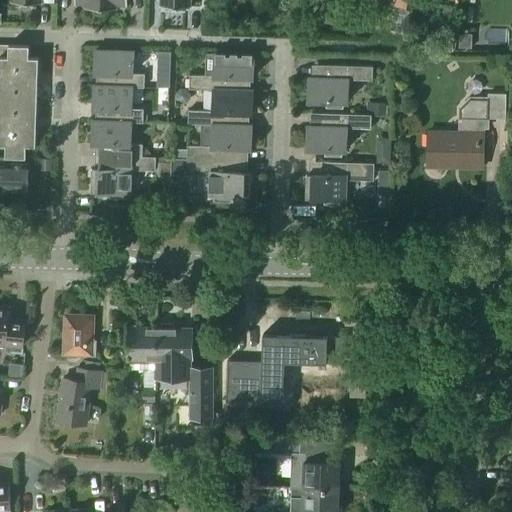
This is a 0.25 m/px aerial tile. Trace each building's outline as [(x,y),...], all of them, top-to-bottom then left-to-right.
[(101,9),(100,0),(74,0),(75,5),(76,5),(76,4),(85,5),(85,7),(84,7),(84,8),(101,9)] [(100,0),(101,9),(117,9),(117,8),(116,8),(116,6),(126,6),(126,7),(127,7),(127,0),(100,0)] [(160,0),(160,5),(159,5),(159,7),(165,7),(165,11),(185,11),(185,7),(191,8),(191,6),(190,6),(190,0),(160,0)] [(383,19),(386,0),(372,0),(370,16),(383,19)] [(404,0),(403,9),(413,11),(414,0),(404,0)] [(459,41),(459,48),(471,48),(471,42),(471,34),(459,34),(459,41)] [(438,41),(437,51),(453,51),(453,41),(453,40),(438,40),(438,41)] [(38,79),(38,58),(29,58),(29,46),(0,44),(0,79),(23,80),(23,75),(29,75),(29,79),(38,79)] [(144,88),(145,74),(133,74),(133,51),(95,50),(95,74),(107,74),(106,85),(106,86),(132,87),(144,88)] [(190,75),(189,89),(214,90),(214,89),(241,90),(241,89),(241,78),(253,79),(254,54),(215,53),(215,69),(207,69),(207,76),(190,75)] [(373,80),(373,67),(321,65),(321,78),(309,77),(309,101),(327,102),(327,108),(344,108),(344,102),(349,103),(350,80),(373,80)] [(37,119),(37,85),(23,85),(23,80),(0,79),(0,122),(21,123),(21,118),(37,119)] [(143,123),(144,109),(132,109),(132,87),(106,86),(106,85),(94,85),(94,109),(106,110),(105,121),(131,122),(131,123),(143,123)] [(214,90),(213,111),(189,110),(188,124),(213,125),(213,124),(240,125),(240,113),(252,114),(253,90),(241,89),(241,90),(214,89),(214,90)] [(506,120),(507,95),(489,95),(489,100),(472,100),(462,109),(462,134),(427,133),(427,148),(429,148),(429,166),(483,167),(484,124),(488,124),(488,120),(506,120)] [(385,115),(385,104),(367,103),(367,114),(385,115)] [(371,129),(372,115),(320,114),(320,126),(308,126),(307,150),(326,150),(326,156),(342,157),(342,151),(348,151),(348,128),(371,129)] [(142,157),(143,144),(131,144),(131,123),(131,122),(105,121),(93,120),(93,144),(105,145),(104,156),(142,157)] [(27,128),(21,128),(21,123),(0,122),(0,145),(6,145),(5,157),(26,158),(26,146),(36,146),(36,125),(27,125),(27,128)] [(213,124),(213,125),(212,146),(188,146),(187,159),(239,160),(239,149),(251,149),(252,125),(240,125),(213,124)] [(391,165),(391,153),(376,153),(375,165),(391,165)] [(142,157),(104,156),(104,168),(92,168),(91,192),(110,193),(110,199),(126,199),(126,193),(132,193),(132,170),(155,171),(156,157),(142,157)] [(41,158),(40,170),(53,171),(53,159),(41,158)] [(238,172),(239,160),(187,159),(172,158),(172,164),(171,171),(210,173),(209,195),(215,195),(214,202),(231,202),(231,196),(250,196),(250,172),(238,172)] [(370,177),(371,163),(319,162),(319,174),(307,174),(306,198),(324,199),(324,205),(341,205),(341,199),(346,199),(347,176),(370,177)] [(0,190),(28,192),(28,186),(32,182),(32,174),(28,170),(29,164),(0,163),(0,190)] [(171,171),(172,164),(158,164),(158,180),(171,181),(171,171)] [(378,171),(378,184),(389,184),(389,171),(378,171)] [(23,354),(25,333),(8,332),(10,307),(0,306),(0,345),(7,346),(6,352),(23,354)] [(96,355),(96,343),(92,343),(93,317),(66,316),(65,354),(96,355)] [(174,328),(174,324),(160,324),(160,328),(155,328),(154,360),(155,379),(191,379),(191,344),(184,344),(184,328),(174,328)] [(127,360),(154,360),(155,328),(127,328),(127,360)] [(227,360),(226,400),(229,401),(229,394),(238,395),(237,401),(283,402),(284,362),(326,363),(327,336),(263,334),(262,364),(230,363),(230,360),(227,360)] [(11,361),(10,375),(22,376),(23,362),(11,361)] [(99,371),(100,363),(88,362),(86,369),(79,368),(77,380),(63,378),(58,421),(87,425),(92,387),(100,388),(102,371),(99,371)] [(192,369),(192,419),(214,419),(214,369),(192,369)] [(155,403),(155,389),(143,389),(143,403),(155,403)] [(340,488),(341,462),(304,461),(304,454),(300,454),(300,440),(254,438),(254,452),(293,454),(292,487),(340,488)] [(338,511),(340,488),(292,487),(290,511),(338,511)] [(0,511),(10,511),(10,496),(0,496),(0,511)]
